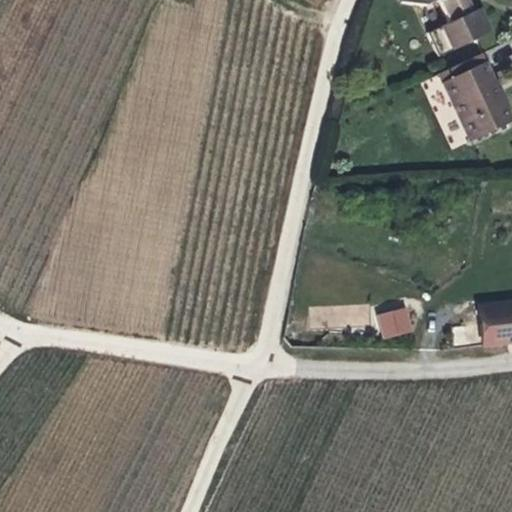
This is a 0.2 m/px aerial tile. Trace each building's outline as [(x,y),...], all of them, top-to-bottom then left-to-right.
[(436,0),(448,24),(471,13),(465,0),(436,0)] [(448,24),(428,33),(438,56),(489,31),(478,9),(471,13),(448,24)] [(480,54),(439,73),(471,140),(511,121),(480,54)] [(444,130),(451,148),(467,142),(460,124),(444,130)] [(478,305),(482,344),(511,340),(511,306),(499,308),(499,302),(478,305)] [(376,314),(382,339),(413,331),(407,306),(376,314)] [(473,343),(472,326),(452,327),(453,344),(473,343)]
